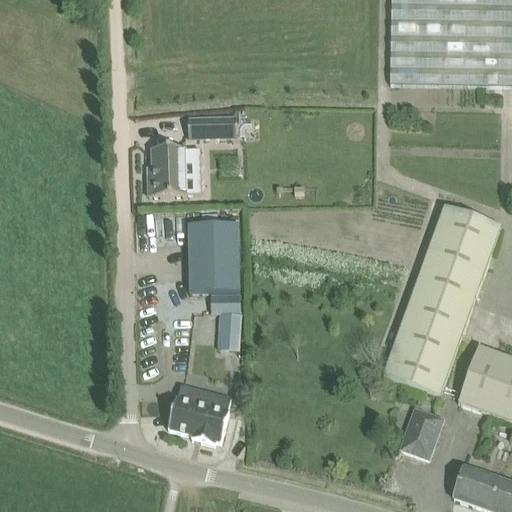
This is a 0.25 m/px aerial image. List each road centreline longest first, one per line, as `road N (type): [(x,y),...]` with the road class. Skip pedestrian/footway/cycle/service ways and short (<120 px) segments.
road 1 (unclassified): [(131,454),(116,0)]
road 2 (unclassified): [(357,511),(131,454)]
road 3 (unclassified): [(131,454),(0,412)]
